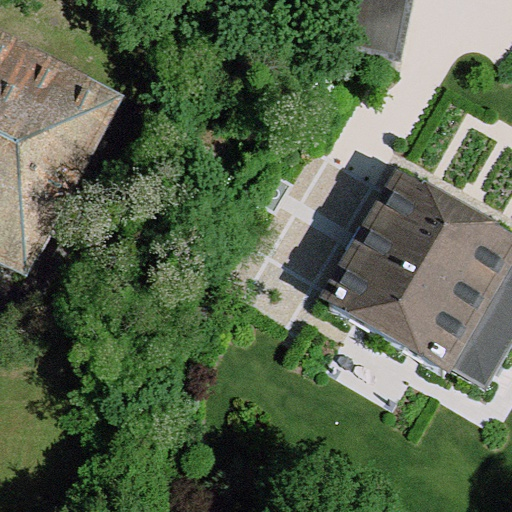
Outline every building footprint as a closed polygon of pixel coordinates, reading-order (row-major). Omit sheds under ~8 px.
[(366,0),(362,24),(405,32),(411,0),(366,0)] [(399,60),(405,32),(362,24),(358,53),(399,60)] [(110,120),(0,64),(0,267),(26,281),(110,120)] [(511,249),(406,189),(331,314),(446,379),(452,370),(511,264),(511,249)] [(511,264),(452,370),(488,390),(511,348),(511,264)]
